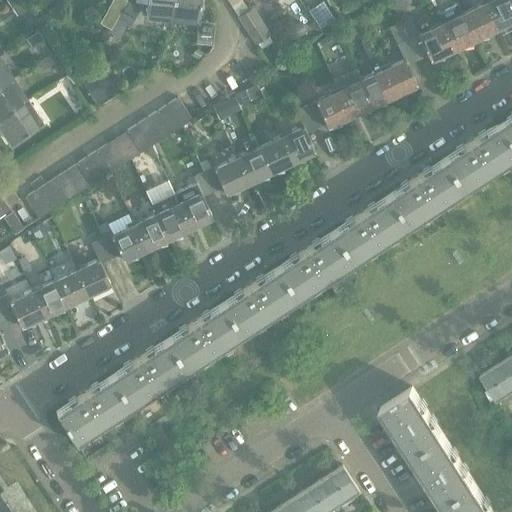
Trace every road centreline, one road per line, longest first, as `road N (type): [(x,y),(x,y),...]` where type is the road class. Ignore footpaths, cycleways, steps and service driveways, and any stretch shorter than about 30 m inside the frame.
road 1 (residential): [(16,406),(511,80)]
road 2 (residential): [(330,412),(511,294)]
road 3 (residential): [(177,511),(330,412)]
road 4 (residential): [(82,511),(16,406)]
